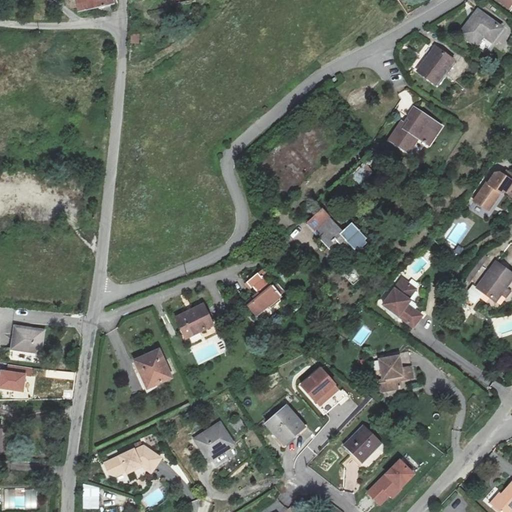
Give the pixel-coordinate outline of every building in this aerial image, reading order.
[(77,0),(79,11),(113,4),(111,0),(77,0)] [(511,0),(496,0),(508,8),(511,3),(511,0)] [(459,34),(487,53),(504,28),(477,9),(459,34)] [(132,35),(131,43),(139,44),(139,35),(132,35)] [(418,70),(436,83),(455,58),(437,45),(418,70)] [(419,136),(430,145),(438,133),(431,129),(435,123),(414,108),(409,115),(411,120),(408,124),(402,120),(390,138),(409,151),(419,136)] [(511,173),(506,170),(503,174),(499,171),(495,172),(488,182),(486,181),(474,199),(488,209),(500,191),(507,190),(511,193),(511,173)] [(317,239),(339,260),(344,256),(347,259),(368,238),(352,222),(343,230),(323,209),(308,225),(319,236),(317,239)] [(491,253),(484,248),(465,273),(472,278),(491,253)] [(511,285),(511,272),(496,260),(477,288),(482,292),(498,304),(504,296),(508,299),(511,294),(511,287),(511,285)] [(251,306),(259,316),(270,308),(273,311),(283,302),(281,299),(285,297),(277,286),(273,289),(260,272),(245,282),(250,289),(253,287),(262,298),(251,306)] [(416,288),(403,278),(384,303),(414,326),(423,315),(406,302),(416,288)] [(477,288),(470,283),(460,298),(472,306),(482,292),(477,288)] [(177,316),(187,336),(212,324),(203,304),(177,316)] [(19,335),(16,358),(46,361),(49,338),(19,335)] [(136,359),(149,388),(172,378),(158,349),(136,359)] [(386,365),(381,366),(383,378),(386,378),(387,390),(400,388),(398,376),(401,376),(402,379),(413,377),(411,367),(401,368),(399,356),(387,358),(388,363),(386,365)] [(388,363),(387,358),(380,359),(381,366),(386,365),(388,363)] [(322,369),(302,384),(318,404),(338,388),(322,369)] [(267,423),(284,443),(295,434),(297,436),(306,428),(286,406),(267,423)] [(194,439),(206,458),(219,450),(221,453),(235,444),(221,422),(194,439)] [(0,423),(0,456),(5,457),(6,438),(12,438),(12,424),(0,423)] [(344,445),(363,463),(381,444),(362,426),(344,445)] [(133,449),(104,464),(109,474),(116,476),(126,471),(127,472),(141,465),(151,472),(161,458),(143,445),(134,450),(133,449)] [(415,476),(399,460),(368,493),(382,505),(389,498),(391,500),(415,476)] [(511,511),(511,484),(504,494),(499,490),(489,503),(494,507),(500,511),(511,511)] [(2,489),(2,510),(36,510),(37,490),(2,489)]
